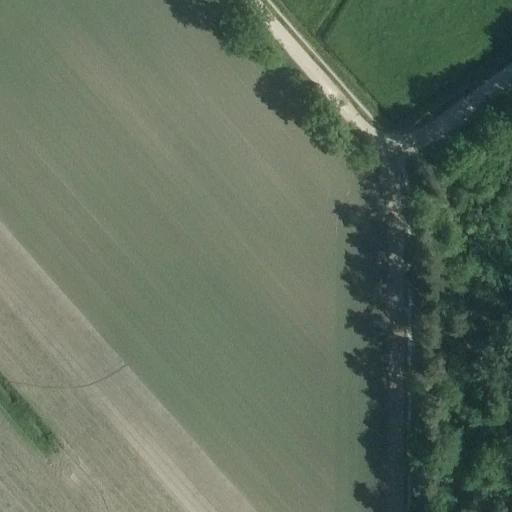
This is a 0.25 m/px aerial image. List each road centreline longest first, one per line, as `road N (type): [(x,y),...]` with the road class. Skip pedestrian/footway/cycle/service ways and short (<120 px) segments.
road 1 (track): [(389,511),(392,223),(385,162)]
road 2 (track): [(385,162),(250,0)]
road 3 (track): [(385,162),(511,73)]
